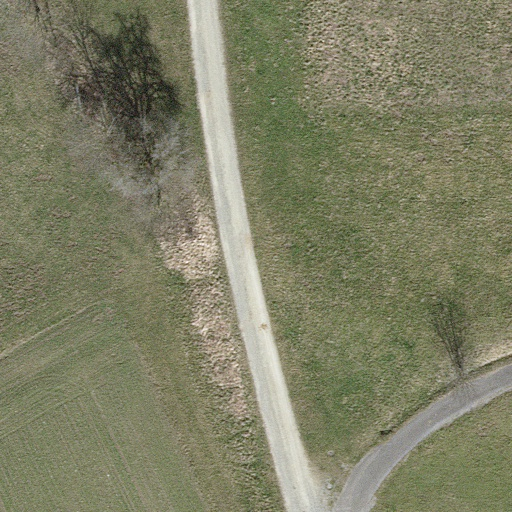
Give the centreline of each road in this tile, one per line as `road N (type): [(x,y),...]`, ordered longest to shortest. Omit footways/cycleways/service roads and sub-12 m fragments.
road 1 (track): [(203,0),(212,155),(301,511)]
road 2 (track): [(358,511),(459,404),(511,388)]
